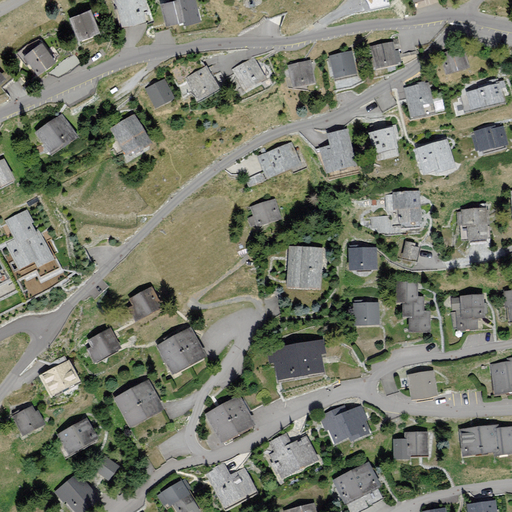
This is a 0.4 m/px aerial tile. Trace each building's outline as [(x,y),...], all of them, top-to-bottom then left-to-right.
[(140,0),(111,0),(117,28),(145,22),(140,0)] [(181,0),(172,0),(156,4),(161,26),(186,20),(181,0)] [(85,10),(64,17),(71,39),(92,31),(85,10)] [(38,43),(17,55),(28,74),(49,61),(38,43)] [(390,43),(366,48),(370,70),(394,66),(390,43)] [(460,49),(437,55),(443,76),(466,70),(460,49)] [(348,53),(325,57),(329,79),(352,74),(348,53)] [(250,59),(226,70),(236,91),(259,80),(250,59)] [(304,61),(283,66),(287,86),(308,81),(304,61)] [(202,68),(181,78),(191,99),(212,89),(202,68)] [(161,82),(141,90),(148,108),(168,101),(161,82)] [(493,83),(471,88),(475,109),(498,104),(493,83)] [(425,85),(402,90),(406,111),(429,107),(425,85)] [(397,105),(390,92),(377,99),(384,112),(397,105)] [(57,116),(31,132),(43,152),(69,137),(57,116)] [(129,116),(105,129),(119,156),(143,143),(129,116)] [(492,128),(468,134),(473,153),(496,147),(492,128)] [(388,129),(363,133),(367,154),(392,149),(388,129)] [(438,138),(417,142),(421,161),(442,157),(438,138)] [(345,139),(320,144),(324,163),(349,158),(345,139)] [(287,144),(253,157),(261,179),(295,166),(287,144)] [(415,195),(386,194),(386,210),(392,211),(392,228),(413,228),(415,195)] [(270,202),(247,208),(249,217),(243,219),(246,228),(276,221),(270,202)] [(2,247),(16,281),(48,265),(24,210),(0,219),(0,222),(9,244),(2,247)] [(485,212),(453,212),(453,230),(457,230),(456,240),(466,240),(466,245),(484,244),(485,212)] [(411,262),(416,245),(401,241),(396,258),(411,262)] [(371,247),(344,247),(343,270),(371,271),(371,247)] [(318,251),(286,248),(284,288),(315,290),(318,251)] [(412,284),(393,282),(390,301),(398,301),(397,316),(405,317),(403,330),(423,332),(425,314),(417,313),(418,298),(410,298),(412,284)] [(124,309),(130,322),(154,310),(145,290),(124,300),(127,307),(124,309)] [(511,291),(500,293),(500,307),(504,308),(504,322),(511,321),(511,291)] [(455,300),(449,300),(449,331),(472,331),(473,321),(477,321),(476,314),(482,314),(482,305),(477,305),(476,297),(455,298),(455,300)] [(375,305),(351,305),(350,326),(375,327),(375,305)] [(152,347),(168,379),(200,363),(184,331),(152,347)] [(80,344),(92,365),(114,353),(102,332),(80,344)] [(319,343),(264,351),(265,364),(269,364),(272,382),(318,376),(315,355),(321,354),(319,343)] [(505,366),(487,366),(487,396),(511,394),(511,390),(511,389),(511,359),(504,360),(505,366)] [(36,375),(45,397),(72,386),(63,363),(36,375)] [(429,374),(404,378),(408,401),(432,398),(429,374)] [(114,399),(129,428),(158,414),(143,385),(114,399)] [(206,414),(220,444),(248,430),(233,401),(206,414)] [(26,407),(8,415),(17,436),(38,426),(31,412),(29,413),(26,407)] [(341,408),(316,418),(321,432),(326,431),(332,448),(367,434),(358,408),(342,413),(341,408)] [(54,434),(64,455),(92,442),(81,421),(54,434)] [(494,427),(456,431),(458,458),(493,455),(493,458),(511,456),(511,428),(495,430),(494,427)] [(402,441),(390,441),(390,460),(404,460),(404,456),(422,456),(422,434),(402,434),(402,441)] [(284,436),(267,443),(272,453),(265,456),(275,478),(312,461),(302,437),(287,443),(284,436)] [(95,468),(109,479),(120,466),(106,454),(95,468)] [(222,465),(203,475),(221,511),(253,496),(242,469),(226,476),(222,465)] [(365,466),(328,483),(339,506),(376,489),(365,466)] [(76,511),(93,500),(76,475),(53,491),(68,511),(76,511)] [(182,481),(157,495),(164,507),(168,505),(171,511),(194,511),(184,491),(187,489),(182,481)]
